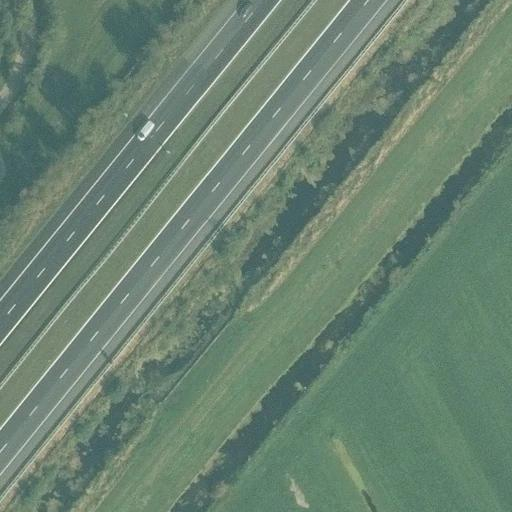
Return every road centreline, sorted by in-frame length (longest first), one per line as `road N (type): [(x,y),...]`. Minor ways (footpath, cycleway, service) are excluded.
road 1 (motorway): [(0,444),(362,0)]
road 2 (motorway): [(262,0),(0,321)]
